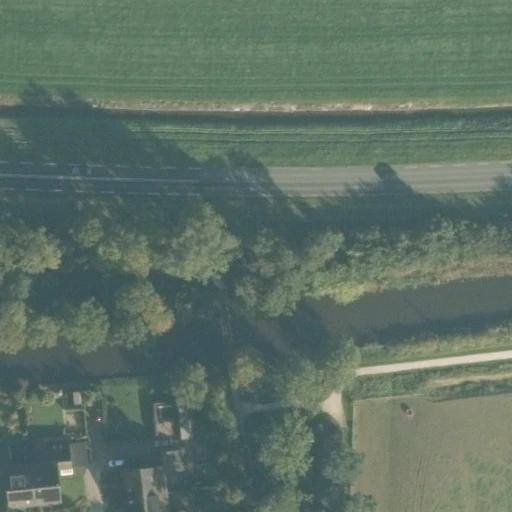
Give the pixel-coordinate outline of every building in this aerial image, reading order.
[(66,406),(80,405),(79,393),(65,394),(66,406)] [(180,427),(192,426),(189,398),(172,400),(173,414),(179,414),(180,427)] [(51,463),(30,465),(35,505),(61,502),(57,469),(72,468),(69,441),(49,444),(51,463)] [(9,508),(35,505),(30,465),(10,468),(8,448),(0,448),(0,475),(5,475),(9,508)] [(124,471),(126,497),(165,493),(163,473),(183,471),(181,451),(154,454),(155,468),(124,471)] [(167,511),(165,493),(126,497),(127,511),(187,511),(188,511),(179,511),(167,511)]
